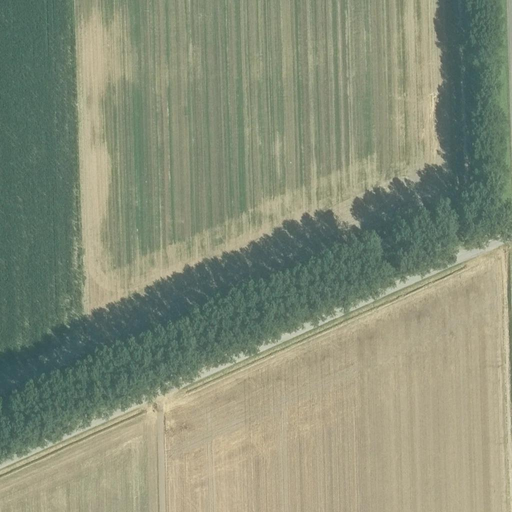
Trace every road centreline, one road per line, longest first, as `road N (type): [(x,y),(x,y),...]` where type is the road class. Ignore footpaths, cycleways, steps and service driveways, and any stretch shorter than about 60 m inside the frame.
road 1 (unclassified): [(0,464),(511,232)]
road 2 (track): [(450,214),(0,416)]
road 3 (track): [(450,214),(462,206),(458,0)]
